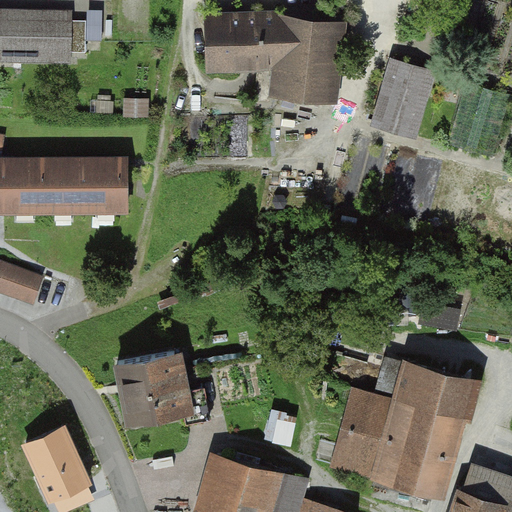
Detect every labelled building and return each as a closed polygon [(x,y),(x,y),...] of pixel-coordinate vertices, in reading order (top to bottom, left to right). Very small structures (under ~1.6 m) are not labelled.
[(0,49),(16,50),(16,56),(71,57),(71,51),(86,51),(87,19),(72,19),(72,13),(0,11),(0,49)] [(210,17),(212,65),(277,62),(279,62),(277,18),(277,14),(210,17)] [(344,25),(277,18),(279,62),(277,62),(274,89),(329,95),(334,54),(341,54),(344,25)] [(414,133),(432,71),(394,60),(376,122),(414,133)] [(511,93),(466,80),(448,141),(494,154),(511,93)] [(146,100),(128,99),(128,113),(146,113),(146,100)] [(0,135),(0,207),(128,207),(128,166),(6,166),(5,159),(0,158),(0,148),(3,149),(5,137),(0,135)] [(42,276),(0,260),(0,288),(33,301),(42,276)] [(401,309),(366,308),(365,323),(401,324),(401,309)] [(456,315),(426,309),(424,321),(454,327),(456,315)] [(185,416),(177,354),(120,361),(127,423),(185,416)] [(404,483),(434,492),(466,376),(408,360),(397,398),(357,387),(342,444),(349,446),(343,467),(377,476),(376,479),(403,487),(404,483)] [(270,406),(268,436),(297,438),(298,407),(270,406)] [(66,420),(22,440),(49,499),(53,497),(59,511),(65,511),(96,498),(88,481),(92,479),(66,420)] [(305,477),(226,455),(210,511),(212,511),(295,511),(299,501),(305,477)] [(500,511),(503,504),(462,490),(454,511),(500,511)] [(335,511),(299,501),(295,511),(335,511)]
